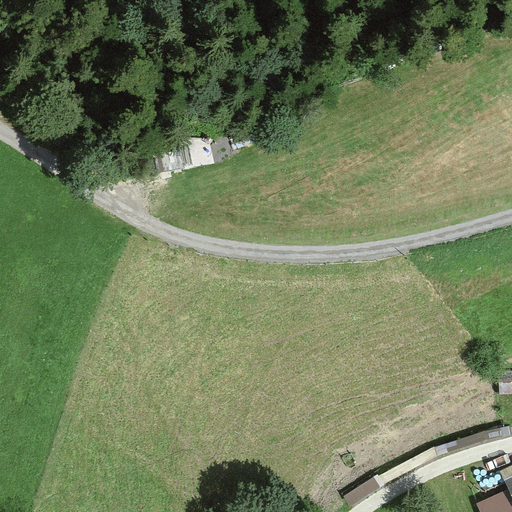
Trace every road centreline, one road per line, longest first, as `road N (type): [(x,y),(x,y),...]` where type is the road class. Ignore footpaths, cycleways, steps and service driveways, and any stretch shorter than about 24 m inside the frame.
road 1 (track): [(0,130),(148,224),(234,249),(356,251),(511,216)]
road 2 (track): [(511,444),(432,469),(359,511)]
